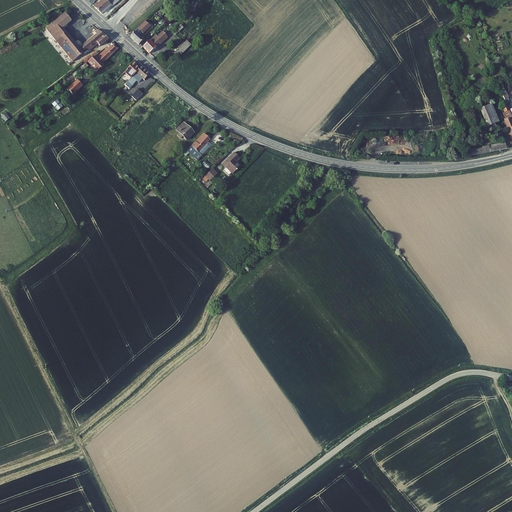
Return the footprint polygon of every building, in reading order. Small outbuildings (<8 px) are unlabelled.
[(92,0),(102,8),(111,0),(112,0),(113,1),(114,0),(92,0)] [(45,25),(74,59),(90,46),(91,47),(100,41),(102,43),(110,36),(99,25),(96,28),(97,30),(80,45),(67,30),(76,22),(65,9),(45,25)] [(132,29),(141,38),(146,34),(143,30),(145,28),(146,29),(150,25),(145,20),(151,14),(150,13),(132,29)] [(177,17),(172,22),(177,26),(182,22),(177,17)] [(158,30),(145,41),(152,48),(171,32),(166,27),(161,32),(158,30)] [(190,35),(178,48),(182,53),(195,40),(190,35)] [(111,41),(89,59),(97,67),(104,61),(102,60),(120,45),(116,40),(113,43),(111,41)] [(125,73),(131,79),(140,68),(137,66),(139,64),(135,61),(125,73)] [(131,79),(129,80),(132,83),(136,79),(140,75),(143,77),(145,79),(149,75),(141,67),(140,68),(131,79)] [(83,85),(79,79),(69,87),(74,93),(83,85)] [(129,80),(125,86),(129,89),(133,84),(132,83),(129,80)] [(138,89),(132,96),(137,101),(144,94),(138,89)] [(508,114),(511,121),(511,99),(508,91),(502,94),(510,113),(508,114)] [(496,97),(485,101),(495,126),(502,123),(499,117),(504,115),(496,97)] [(52,104),(58,111),(62,107),(57,100),(52,104)] [(1,117),(5,122),(10,119),(6,113),(1,117)] [(486,113),(478,116),(481,123),(489,120),(486,113)] [(185,121),(177,128),(188,138),(196,130),(185,121)] [(204,130),(192,143),(200,150),(212,137),(204,130)] [(511,144),(509,137),(484,144),(482,139),(474,142),(475,146),(473,146),(474,152),(511,144)] [(192,143),(189,146),(197,153),(200,150),(192,143)] [(236,148),(226,160),(236,169),(239,165),(240,166),(241,165),(240,164),(243,161),(239,157),(242,154),(236,148)] [(214,165),(207,173),(211,176),(219,168),(214,165)]
